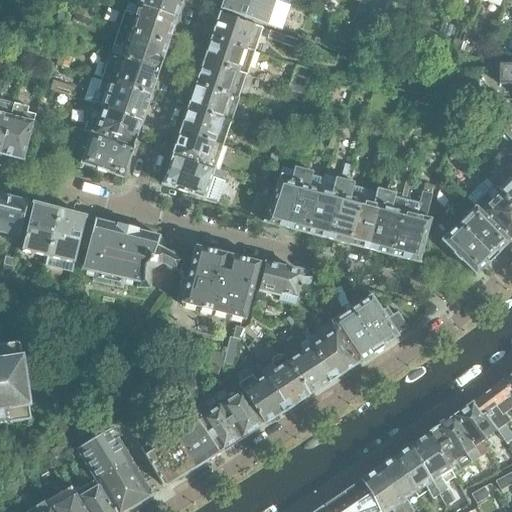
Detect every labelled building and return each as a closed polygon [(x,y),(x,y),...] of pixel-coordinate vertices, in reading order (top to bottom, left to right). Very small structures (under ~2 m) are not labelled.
[(127,0),(127,2),(176,19),(182,0),(127,0)] [(224,0),(221,11),(291,34),(300,8),(276,0),(224,0)] [(407,2),(400,0),(395,0),(385,25),(412,34),(416,21),(402,16),(407,2)] [(176,19),(127,2),(119,28),(167,44),(176,19)] [(80,5),(77,14),(87,18),(90,9),(80,5)] [(92,19),(87,18),(77,14),(74,21),(89,26),(92,19)] [(212,37),(254,52),(262,28),(220,14),(212,37)] [(357,15),(353,25),(366,29),(369,19),(357,15)] [(424,27),(420,37),(420,38),(435,43),(439,32),(424,27)] [(119,28),(110,54),(159,70),(167,44),(119,28)] [(478,33),(469,30),(461,52),(471,55),(478,33)] [(285,36),(270,31),(267,39),(282,44),(285,36)] [(459,52),(466,34),(457,31),(451,49),(459,52)] [(511,49),(511,45),(511,35),(509,35),(503,50),(511,49)] [(254,52),(212,37),(204,61),(246,75),(254,52)] [(298,49),(300,41),(287,37),(284,44),(298,49)] [(371,38),(366,52),(376,55),(381,41),(371,38)] [(106,63),(101,78),(150,95),(159,70),(110,54),(107,63),(106,63)] [(29,58),(27,66),(37,69),(40,61),(29,58)] [(60,58),(58,65),(69,69),(72,61),(60,58)] [(246,75),(204,61),(196,84),(238,99),(246,75)] [(511,64),(498,64),(498,85),(511,85),(511,64)] [(296,66),(288,90),(303,95),(311,71),(296,66)] [(101,78),(92,105),(141,121),(150,95),(101,78)] [(49,91),(70,97),(73,88),(52,81),(49,91)] [(196,84),(188,108),(230,122),(238,99),(196,84)] [(303,95),(288,90),(290,91),(288,98),(300,103),(303,95)] [(14,103),(0,99),(0,156),(14,103)] [(28,107),(14,103),(0,156),(23,162),(35,114),(27,112),(28,107)] [(485,103),(479,109),(502,132),(502,131),(511,141),(511,128),(506,123),(499,116),(485,103)] [(141,121),(92,105),(84,130),(133,147),(141,121)] [(59,114),(37,107),(35,115),(57,121),(59,114)] [(188,108),(180,131),(222,145),(230,122),(188,108)] [(506,123),(511,128),(511,113),(507,108),(499,116),(506,123)] [(289,138),(294,123),(286,120),(281,135),(289,138)] [(133,147),(84,130),(79,128),(76,139),(87,143),(80,163),(122,177),(133,147)] [(180,131),(172,154),(218,170),(226,147),(222,145),(180,131)] [(333,134),(328,148),(332,150),(337,136),(333,134)] [(272,153),(270,162),(280,165),(283,156),(272,153)] [(305,165),(308,155),(301,153),(298,162),(305,165)] [(227,173),(218,170),(172,154),(161,185),(217,204),(227,173)] [(350,166),(345,164),(341,175),(346,176),(350,166)] [(511,167),(493,186),(511,205),(511,167)] [(300,185),(304,170),(294,168),(293,170),(281,168),(278,179),(275,189),(270,206),(265,220),(264,223),(285,228),(289,218),(287,217),(293,200),(296,202),(301,186),(300,185)] [(289,218),(285,228),(306,234),(323,178),(311,176),(312,172),(304,170),(300,185),(301,186),(296,202),(293,200),(287,217),(289,218)] [(275,189),(278,179),(271,176),(266,186),(275,189)] [(323,178),(306,234),(327,239),(331,229),(329,228),(334,211),(338,212),(343,196),(341,195),(345,181),(335,178),(335,181),(323,178)] [(331,229),(327,239),(349,244),(365,189),(353,186),(354,183),(345,181),(341,195),(343,196),(338,212),(334,211),(329,228),(331,229)] [(406,200),(390,255),(415,261),(434,187),(424,185),(419,203),(406,200)] [(511,239),(511,205),(493,186),(473,205),(475,207),(510,241),(511,239)] [(376,192),(365,189),(349,244),(369,250),(372,239),(371,239),(376,222),(379,223),(384,206),(382,206),(386,192),(377,189),(376,192)] [(395,194),(386,192),(382,206),(384,206),(379,223),(376,222),(371,239),(372,239),(369,250),(390,255),(406,200),(394,197),(395,194)] [(438,192),(436,201),(448,213),(455,206),(438,192)] [(0,231),(17,236),(27,203),(0,196),(0,231)] [(256,202),(251,215),(265,220),(270,206),(256,201),(256,202)] [(448,213),(436,201),(431,215),(441,219),(448,213)] [(47,258),(58,211),(33,204),(21,252),(47,258)] [(475,207),(458,224),(494,259),(498,255),(497,254),(510,241),(475,207)] [(58,211),(47,258),(45,266),(71,273),(84,218),(58,211)] [(183,261),(156,247),(158,237),(101,223),(96,222),(94,221),(94,222),(87,220),(81,247),(78,246),(73,264),(82,267),(82,268),(81,268),(80,270),(94,273),(125,281),(136,283),(136,289),(150,289),(150,271),(163,264),(177,272),(178,270),(183,263),(182,262),(183,261)] [(494,259),(458,224),(441,240),(453,253),(461,261),(475,276),(488,263),(489,264),(494,259)] [(183,263),(178,270),(182,274),(179,285),(184,286),(180,304),(245,321),(260,263),(194,246),(190,264),(183,263)] [(4,257),(3,265),(11,266),(12,259),(4,257)] [(298,273),(264,264),(255,300),(261,302),(263,294),(279,298),(278,302),(295,306),(301,278),(298,273)] [(396,336),(386,321),(385,321),(388,319),(382,311),(381,312),(371,297),(350,310),(377,353),(383,349),(382,348),(397,338),(396,336)] [(31,319),(35,306),(7,299),(4,310),(5,310),(5,312),(31,319)] [(61,313),(35,306),(31,319),(58,326),(61,313)] [(253,315),(260,320),(262,309),(255,307),(253,315)] [(377,353),(350,310),(329,323),(357,365),(372,354),(373,355),(377,353)] [(398,314),(386,321),(396,336),(407,328),(398,314)] [(357,365),(329,323),(317,331),(316,334),(310,337),(303,326),(299,328),(304,335),(333,380),(357,365)] [(240,340),(243,329),(235,327),(233,338),(240,340)] [(309,395),(333,380),(304,335),(300,338),(303,342),(299,344),(298,342),(282,352),(285,356),(309,395)] [(0,426),(10,425),(10,423),(30,420),(28,408),(30,408),(22,355),(20,355),(18,343),(0,345),(0,426)] [(215,351),(212,362),(221,365),(224,354),(215,351)] [(271,364),(270,365),(264,368),(257,355),(252,358),(254,361),(286,410),(309,395),(285,356),(277,355),(272,358),(271,364)] [(256,371),(236,382),(264,425),(286,410),(254,361),(250,363),(256,371)] [(219,373),(221,365),(212,362),(210,371),(219,373)] [(511,373),(501,382),(511,396),(511,373)] [(236,382),(213,396),(241,439),(264,425),(236,382)] [(511,396),(501,382),(472,403),(481,417),(485,415),(496,432),(506,445),(511,440),(511,437),(505,426),(510,423),(505,415),(511,409),(511,396)] [(241,439),(213,396),(193,408),(196,413),(221,452),(241,439)] [(472,403),(453,418),(473,448),(480,443),(496,432),(485,415),(481,417),(472,403)] [(58,428),(65,424),(57,410),(45,406),(58,428)] [(196,413),(168,432),(193,470),(221,452),(196,413)] [(473,448),(453,418),(430,434),(452,477),(487,453),(480,443),(473,448)] [(69,446),(76,442),(65,424),(58,428),(69,446)] [(128,427),(137,441),(143,438),(138,429),(128,427)] [(131,459),(114,431),(112,428),(76,450),(95,481),(131,459)] [(193,470),(168,432),(138,451),(162,487),(166,487),(193,470)] [(452,477),(430,434),(411,446),(439,497),(445,508),(454,502),(444,486),(454,479),(452,477)] [(54,458),(65,451),(61,445),(49,451),(54,458)] [(411,446),(395,458),(418,498),(424,494),(431,503),(439,497),(411,446)] [(395,458),(378,469),(401,511),(412,511),(413,511),(408,505),(418,498),(395,458)] [(126,511),(153,496),(131,459),(95,481),(97,486),(112,511),(126,511)] [(65,478),(60,468),(54,472),(59,481),(65,478)] [(401,511),(378,469),(361,481),(377,511),(401,511)] [(511,485),(511,480),(509,475),(495,482),(500,491),(511,485)] [(7,478),(0,482),(9,496),(16,492),(7,478)] [(377,511),(361,481),(344,493),(354,511),(377,511)] [(112,511),(97,486),(77,498),(84,511),(112,511)] [(84,511),(77,498),(71,487),(46,502),(51,511),(84,511)] [(490,497),(484,487),(471,495),(476,504),(490,497)] [(354,511),(344,493),(323,507),(325,511),(354,511)] [(51,511),(46,502),(45,501),(34,507),(35,508),(28,511),(51,511)]
